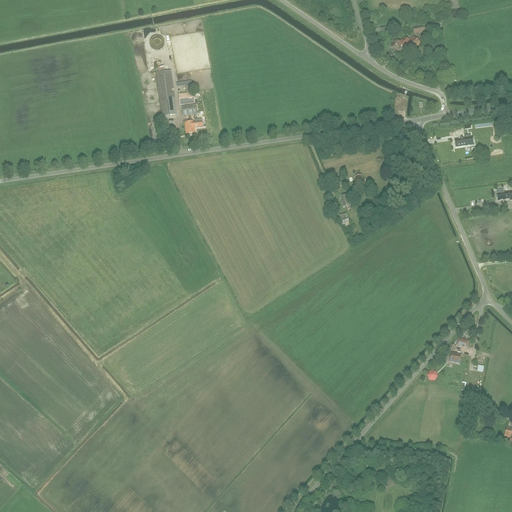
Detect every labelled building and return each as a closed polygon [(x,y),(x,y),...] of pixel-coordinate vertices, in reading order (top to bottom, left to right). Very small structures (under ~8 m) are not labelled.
[(413,28),(414,34),(425,32),(424,26),(413,28)] [(395,51),(401,45),(404,48),(406,46),(413,52),(421,44),(413,36),(410,40),(409,39),(408,40),(405,38),(400,44),(397,40),(394,43),(395,44),(392,47),(395,51)] [(168,116),(177,115),(171,71),(155,73),(162,120),(168,119),(168,116)] [(179,105),(195,103),(193,92),(178,95),(179,105)] [(183,116),(197,114),(196,104),(181,106),(183,116)] [(202,127),(202,122),(194,123),(194,122),(184,123),(186,134),(195,133),(194,128),(202,127)] [(465,138),(466,141),(455,142),(456,149),(470,147),(469,140),(472,140),(471,137),(465,138)] [(496,191),(497,194),(497,197),(498,201),(510,199),(510,201),(511,200),(511,191),(504,193),(503,190),(496,191)] [(343,208),(352,206),(348,195),(340,197),(343,208)] [(469,341),(458,339),(457,346),(462,347),(462,346),(464,347),(468,348),(469,341)] [(459,364),(461,355),(452,353),(450,362),(459,364)] [(439,379),(437,371),(428,373),(430,382),(439,379)] [(422,463),(416,461),(414,466),(419,469),(422,463)]
